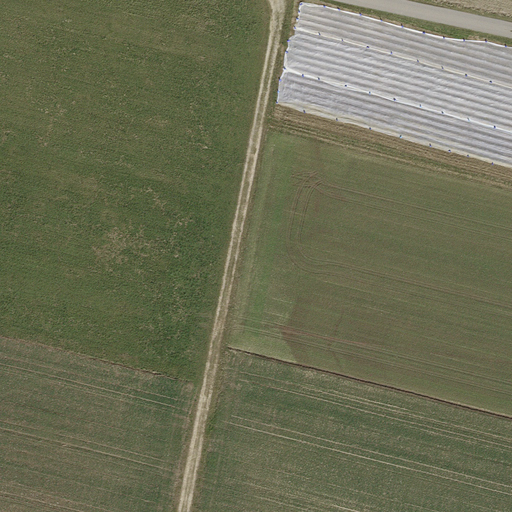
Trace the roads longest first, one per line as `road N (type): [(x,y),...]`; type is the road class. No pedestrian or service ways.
road 1 (track): [(284,0),(186,511)]
road 2 (track): [(511,31),(364,0)]
